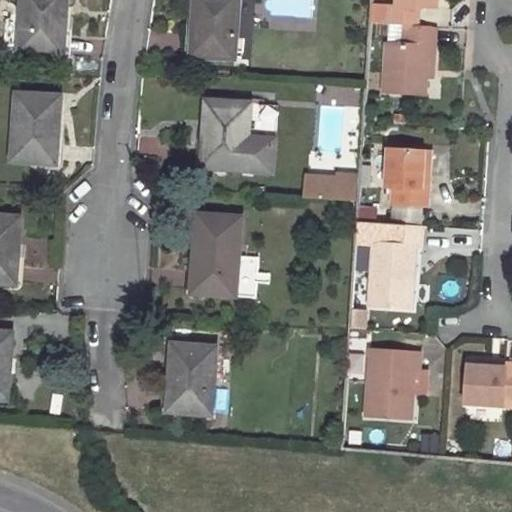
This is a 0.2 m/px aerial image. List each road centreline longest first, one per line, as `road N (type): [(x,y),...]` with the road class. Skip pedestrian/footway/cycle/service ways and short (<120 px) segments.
road 1 (residential): [(133,0),(108,202),(103,402)]
road 2 (residential): [(497,324),(511,110)]
